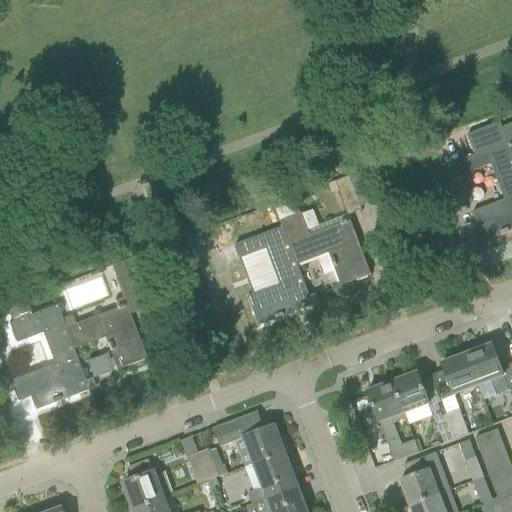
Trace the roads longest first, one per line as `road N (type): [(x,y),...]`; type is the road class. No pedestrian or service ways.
road 1 (residential): [(77,464),(294,382)]
road 2 (residential): [(294,382),(511,301)]
road 3 (residential): [(343,511),(294,382)]
